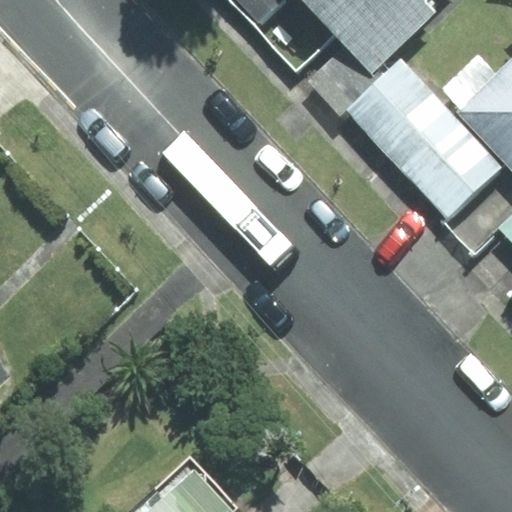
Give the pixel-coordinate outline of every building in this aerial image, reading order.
[(451,0),(297,0),(369,76),(451,0)] [(511,21),(511,22),(511,58),(496,73),(478,54),(441,89),(460,109),(454,115),(401,58),(345,110),(448,218),(505,165),(511,171),(511,21)] [(511,216),(493,233),(511,254),(511,216)] [(0,401),(17,388),(0,367),(0,401)] [(227,511),(197,476),(153,511),(227,511)]
